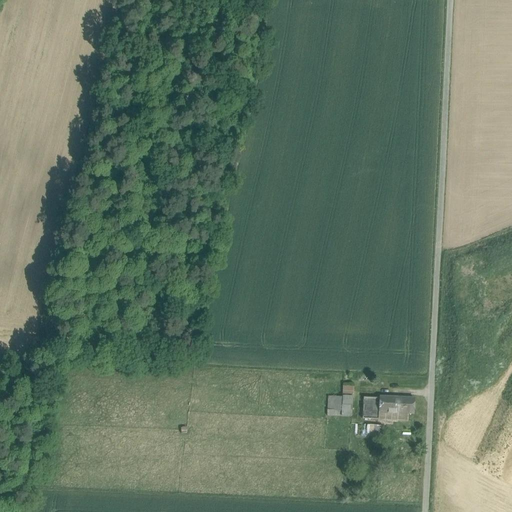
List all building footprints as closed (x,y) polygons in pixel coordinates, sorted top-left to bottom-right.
[(341,416),(351,417),(353,387),(343,386),(342,397),(342,411),(341,416)] [(328,411),(342,411),(342,397),(328,397),(328,411)] [(362,420),(379,420),(379,413),(379,397),(379,399),(363,398),(362,420)] [(414,399),(379,397),(379,413),(408,414),(413,414),(414,399)] [(408,414),(379,413),(379,420),(408,422),(408,414)] [(381,426),(367,425),(366,435),(381,435),(381,426)]
